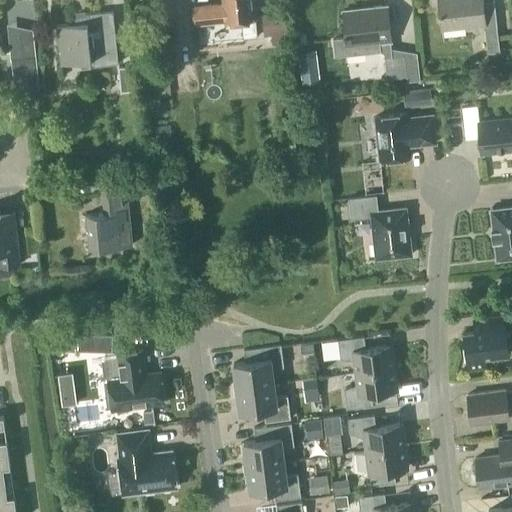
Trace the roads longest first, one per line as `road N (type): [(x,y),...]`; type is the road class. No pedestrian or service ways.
road 1 (residential): [(445,511),(432,369),(449,182)]
road 2 (residential): [(217,511),(195,340),(233,335)]
